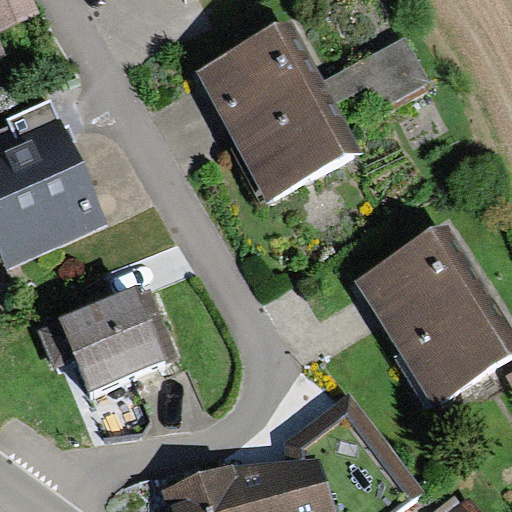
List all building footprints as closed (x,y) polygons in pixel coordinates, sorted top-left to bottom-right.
[(0,0),(0,35),(39,17),(31,0),(0,0)] [(301,23),(198,77),(267,207),(366,152),(301,23)] [(0,254),(7,270),(106,226),(60,123),(23,140),(16,125),(0,132),(0,254)] [(511,347),(437,234),(354,288),(435,412),(511,362),(511,347)] [(139,299),(42,336),(56,371),(73,365),(86,400),(166,369),(139,299)] [(286,447),(286,467),(307,465),(305,452),(347,420),(411,502),(423,493),(349,398),(286,447)] [(234,471),(164,495),(169,511),(335,511),(321,464),(307,465),(286,467),(236,476),(234,471)] [(476,511),(467,499),(450,511),(476,511)]
